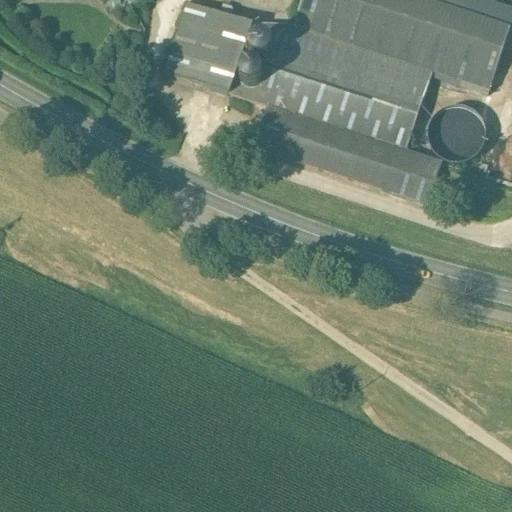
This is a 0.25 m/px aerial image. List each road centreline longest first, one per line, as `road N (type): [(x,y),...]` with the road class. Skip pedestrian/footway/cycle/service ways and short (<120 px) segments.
road 1 (secondary): [(511,298),(341,251),(236,210),(0,84)]
road 2 (track): [(173,178),(182,235),(511,461)]
